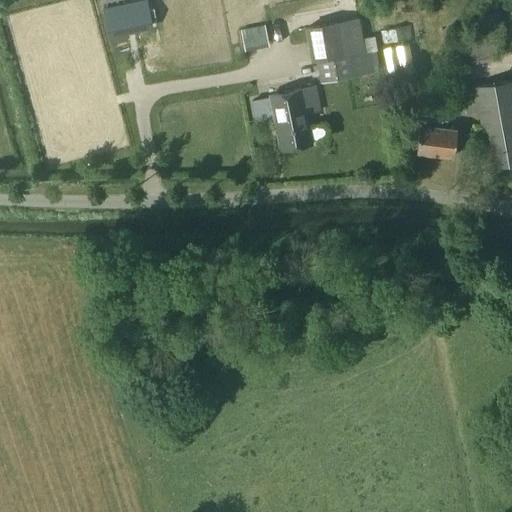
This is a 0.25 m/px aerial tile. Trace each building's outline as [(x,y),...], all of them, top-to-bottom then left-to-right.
[(111,40),(128,37),(121,4),(104,8),(111,40)] [(507,33),(502,12),(481,17),(485,34),(453,41),(458,67),(499,58),(497,51),(505,50),(502,34),(507,33)] [(364,38),(360,17),(305,27),(311,62),(316,61),(320,82),(381,71),(375,36),(364,38)] [(242,48),(266,45),(264,24),(240,27),(242,48)] [(384,44),(412,38),(409,27),(381,33),(384,44)] [(383,48),(389,77),(415,72),(409,43),(383,48)] [(511,164),(511,79),(461,89),(466,113),(478,111),(489,169),(511,164)] [(319,109),(314,82),(269,92),(281,147),(310,141),(304,112),(319,109)] [(449,121),(420,117),(415,150),(453,156),(457,128),(448,127),(449,121)]
